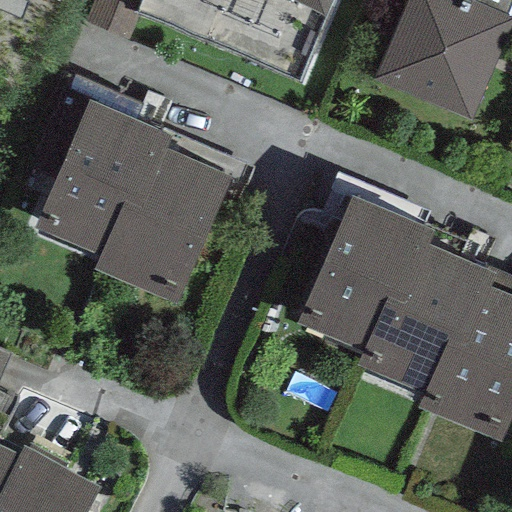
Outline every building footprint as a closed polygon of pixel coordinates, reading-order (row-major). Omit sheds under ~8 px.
[(330,0),(300,0),(326,11),(330,0)] [(511,14),(477,0),(405,0),(375,74),(471,113),(511,14)] [(173,130),(87,95),(36,219),(103,247),(96,265),(170,296),(224,166),(167,143),(173,130)] [(431,222),(347,188),(294,315),(359,342),(353,356),(424,385),(417,401),(501,435),(511,407),(511,288),(488,278),(494,264),(426,236),(431,222)] [(87,511),(94,497),(0,454),(0,511),(87,511)]
